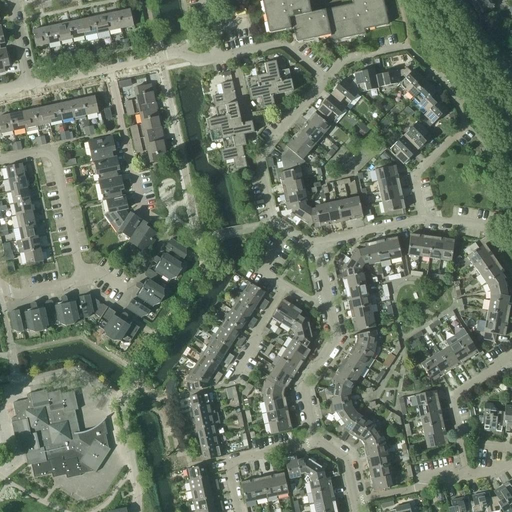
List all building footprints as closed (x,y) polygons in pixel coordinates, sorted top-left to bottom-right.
[(261,0),(269,33),(288,29),(289,32),(291,33),(294,33),(296,42),(325,36),(324,34),(329,33),(330,39),(331,39),(331,41),(365,34),(364,30),(387,25),(388,23),(382,0),(351,0),(352,4),(311,13),(307,0),(261,0)] [(478,15),(494,5),(490,0),(474,0),(470,3),(478,15)] [(117,12),(121,28),(134,26),(130,10),(117,12)] [(109,31),(121,28),(117,12),(106,15),(109,31)] [(97,34),(109,31),(106,15),(93,17),(97,34)] [(84,36),(97,34),(93,17),(81,20),(84,36)] [(72,39),(84,36),(81,20),(69,23),(72,39)] [(60,41),(72,39),(69,23),(57,25),(60,41)] [(48,44),(60,41),(57,25),(44,28),(48,44)] [(36,47),(48,44),(44,28),(32,31),(36,47)] [(0,67),(1,67),(1,66),(9,65),(5,48),(0,49),(0,67)] [(263,108),(275,106),(273,96),(273,95),(272,95),(270,85),(274,84),(277,95),(293,91),(288,69),(278,71),(276,61),(254,66),(256,76),(246,78),(250,100),(261,98),(263,108)] [(411,72),(406,67),(404,69),(375,76),(378,87),(398,83),(396,77),(403,76),(405,78),(411,72)] [(375,76),(374,69),(368,70),(368,69),(364,70),(364,71),(353,73),(355,78),(349,84),(349,85),(359,92),(378,88),(378,87),(375,76)] [(414,98),(427,84),(413,70),(411,72),(405,78),(400,84),(414,98)] [(349,85),(349,84),(344,79),(340,84),(339,83),(336,86),(337,87),(330,95),(345,108),(359,92),(349,85)] [(229,121),(240,119),(234,92),(235,92),(234,91),(232,81),(220,84),(222,94),(212,97),(217,118),(206,120),(211,142),(221,140),(223,149),(220,150),(222,161),(233,159),(235,170),(247,167),(245,157),(245,156),(242,146),(246,145),(244,135),(254,133),(252,121),(242,123),(240,123),(241,124),(230,126),(229,121)] [(438,101),(441,99),(427,84),(414,98),(427,112),(438,101)] [(139,113),(156,109),(155,101),(154,102),(150,85),(133,89),(136,100),(124,102),(127,116),(139,113)] [(332,123),(345,108),(330,95),(327,99),(326,98),(323,101),(324,102),(317,110),(332,123)] [(82,99),(86,115),(98,113),(95,96),(82,99)] [(74,118),(86,115),(82,99),(70,102),(74,118)] [(447,110),(438,101),(427,112),(424,115),(428,120),(423,125),(427,130),(432,124),(433,124),(447,110)] [(62,121),(74,118),(70,102),(58,104),(62,121)] [(50,123),(62,121),(58,104),(46,107),(50,123)] [(38,126),(50,123),(46,107),(34,110),(38,130),(39,130),(38,126)] [(106,120),(112,119),(110,108),(104,109),(106,120)] [(133,141),(162,134),(160,125),(159,125),(156,110),(156,109),(139,113),(141,124),(130,127),(133,141)] [(26,132),(38,130),(34,110),(22,112),(26,132)] [(26,132),(22,112),(10,115),(13,131),(25,128),(26,132)] [(307,121),(323,135),(330,127),(314,113),(307,121)] [(0,130),(1,134),(13,131),(10,115),(0,116),(0,130)] [(316,143),(323,135),(307,121),(300,129),(316,143)] [(417,151),(431,136),(417,122),(403,136),(417,151)] [(309,151),(316,143),(300,129),(293,138),(309,151)] [(162,134),(133,141),(135,153),(147,151),(150,162),(167,159),(163,141),(164,141),(162,134)] [(355,135),(351,139),(356,143),(360,139),(355,135)] [(403,165),(417,151),(403,136),(389,150),(403,165)] [(95,162),(113,158),(111,151),(115,150),(112,137),(88,142),(93,162),(95,162)] [(309,151),(293,138),(285,146),(289,149),(281,159),(296,163),(302,165),(305,162),(302,160),(309,151)] [(350,150),(356,144),(351,140),(346,146),(350,150)] [(384,153),(380,157),(385,162),(389,158),(384,153)] [(99,182),(120,177),(120,176),(117,177),(115,171),(119,170),(116,157),(113,158),(95,162),(99,182)] [(298,169),(296,163),(281,159),(284,172),(279,173),(281,184),(302,179),(300,169),(298,169)] [(8,180),(25,176),(22,164),(6,167),(8,180)] [(377,181),(398,177),(395,166),(375,171),(377,181)] [(11,192),(27,188),(25,176),(8,180),(11,192)] [(106,200),(121,196),(120,190),(123,189),(120,177),(99,182),(103,200),(106,200)] [(379,192),(400,187),(398,177),(377,181),(379,192)] [(283,195),(304,190),(302,179),(281,184),(283,195)] [(381,202),(402,198),(400,187),(379,192),(381,202)] [(14,204),(30,200),(27,188),(11,192),(14,204)] [(305,201),(307,201),(304,190),(283,195),(286,205),(305,201)] [(111,223),(127,213),(124,210),(127,209),(124,196),(121,197),(121,196),(106,200),(109,211),(104,214),(111,223)] [(352,220),(363,218),(358,197),(347,199),(352,220)] [(402,198),(381,202),(384,213),(405,209),(402,198)] [(341,222),(352,220),(347,199),(337,202),(341,222)] [(16,216),(32,212),(30,200),(14,204),(16,216)] [(306,206),(305,201),(286,205),(287,211),(291,210),(292,212),(290,215),(294,217),(295,216),(301,220),(309,207),(306,206)] [(331,225),(341,222),(337,202),(326,204),(331,225)] [(320,227),(331,225),(326,204),(315,206),(316,208),(320,227)] [(315,228),(320,227),(316,208),(311,209),(309,207),(301,220),(306,224),(306,225),(310,228),(312,224),(313,224),(315,228)] [(19,228),(35,225),(32,212),(16,216),(19,228)] [(129,241),(142,220),(130,213),(129,216),(127,213),(111,223),(118,233),(120,231),(130,238),(128,241),(129,241)] [(142,220),(129,241),(143,250),(140,255),(144,257),(155,240),(153,239),(156,234),(145,226),(147,224),(142,220)] [(21,240),(16,241),(17,241),(38,237),(35,225),(19,228),(21,240)] [(419,257),(421,235),(410,234),(407,255),(419,257)] [(429,258),(432,237),(421,235),(419,257),(429,258)] [(17,241),(19,253),(40,249),(38,237),(17,241)] [(390,260),(401,258),(397,237),(386,239),(390,260)] [(440,260),(443,238),(432,237),(429,258),(440,260)] [(451,261),(454,240),(443,238),(440,260),(451,261)] [(186,250),(186,249),(171,239),(165,248),(166,248),(166,249),(183,260),(186,255),(186,250)] [(380,263),(390,260),(386,239),(375,241),(380,263)] [(369,265),(380,263),(375,241),(365,244),(369,263),(368,263),(369,265)] [(364,264),(368,263),(369,263),(365,244),(360,245),(361,249),(358,250),(355,248),(352,252),(354,253),(350,259),(362,267),(364,264)] [(473,266),(491,253),(485,244),(467,256),(473,266)] [(43,261),(40,249),(19,253),(19,254),(24,252),(27,265),(43,261)] [(180,264),(183,260),(166,249),(165,250),(165,252),(167,253),(166,255),(165,254),(160,262),(178,274),(181,270),(180,264)] [(480,275),(497,262),(491,253),(473,266),(480,275)] [(361,269),(362,267),(350,259),(346,265),(345,264),(342,268),(345,270),(346,272),(341,273),(343,278),(362,274),(361,269)] [(176,278),(178,274),(160,262),(155,271),(156,271),(155,273),(149,269),(147,270),(146,272),(167,285),(170,280),(176,278)] [(486,283),(503,271),(497,262),(480,275),(486,283)] [(489,291),(506,288),(504,279),(507,277),(503,271),(486,283),(488,287),(489,291)] [(163,291),(167,285),(146,272),(145,274),(145,276),(150,279),(149,281),(148,280),(143,289),(161,300),(164,296),(163,291)] [(345,289),(366,284),(363,274),(362,274),(343,278),(345,289)] [(259,302),(265,292),(247,281),(245,284),(247,285),(242,291),(259,302)] [(347,299),(368,295),(366,284),(345,289),(347,299)] [(489,300),(511,304),(511,297),(507,296),(506,288),(489,291),(490,295),(489,300)] [(159,304),(161,300),(143,289),(138,297),(139,298),(138,299),(136,298),(133,298),(133,299),(150,310),(153,306),(159,304)] [(253,311),(259,302),(242,291),(238,298),(236,297),(235,299),(253,311)] [(92,313),(93,313),(89,295),(79,297),(79,298),(78,298),(83,319),(88,318),(92,313)] [(99,304),(99,301),(89,295),(93,313),(100,318),(107,307),(103,304),(101,305),(100,305),(99,304)] [(349,310),(370,305),(368,295),(347,299),(349,310)] [(78,320),(83,319),(78,298),(77,299),(76,301),(76,302),(65,304),(70,325),(74,324),(78,320)] [(147,315),(150,310),(133,299),(133,300),(132,299),(126,308),(142,318),(142,317),(147,315)] [(247,320),(253,311),(235,299),(233,302),(235,303),(231,310),(247,320)] [(281,323),(292,305),(283,299),(271,317),(281,323)] [(70,325),(65,304),(55,306),(56,307),(54,308),(52,302),(51,300),(48,301),(53,325),(60,324),(65,326),(70,325)] [(509,314),(511,304),(489,300),(487,311),(509,314)] [(47,327),(53,325),(48,301),(46,301),(45,303),(46,310),(44,310),(44,308),(34,311),(39,332),(43,331),(47,327)] [(291,327),(301,311),(292,305),(281,323),(290,329),(291,328),(291,327)] [(352,321),(373,316),(370,305),(349,310),(352,321)] [(102,329),(113,311),(107,307),(100,318),(98,322),(100,328),(102,329)] [(24,331),(19,311),(19,310),(9,312),(13,330),(19,333),(24,331)] [(241,329),(247,320),(231,310),(226,316),(224,315),(223,317),(241,329)] [(35,333),(39,332),(34,311),(25,313),(25,314),(23,314),(22,312),(21,311),(19,311),(24,331),(29,330),(35,333)] [(113,315),(116,312),(113,311),(102,329),(103,330),(104,331),(106,336),(109,339),(121,320),(113,315)] [(295,333),(310,330),(309,323),(310,323),(309,318),(304,319),(303,318),(306,314),(301,312),(302,311),(301,311),(291,327),(291,328),(295,330),(295,333)] [(507,325),(509,314),(487,311),(485,321),(507,325)] [(354,331),(375,327),(373,316),(352,321),(354,331)] [(235,338),(241,329),(223,317),(221,320),(223,321),(219,328),(235,338)] [(133,324),(131,322),(129,325),(121,320),(109,339),(113,341),(119,341),(120,341),(121,342),(133,324)] [(505,336),(507,325),(485,321),(483,332),(480,332),(479,339),(494,342),(496,334),(505,336)] [(123,343),(130,343),(139,328),(133,324),(121,342),(123,343)] [(229,347),(235,338),(219,328),(215,335),(213,334),(211,336),(229,347)] [(469,359),(478,353),(463,329),(459,331),(460,332),(454,336),(457,341),(469,359)] [(294,340),(310,351),(313,346),(309,344),(310,342),(314,342),(313,337),(312,337),(310,330),(295,333),(296,337),(294,340)] [(356,341),(377,345),(378,342),(376,342),(377,336),(376,330),(356,335),(356,339),(356,341)] [(224,356),(229,347),(211,336),(210,338),(212,340),(208,346),(224,356)] [(460,364),(469,359),(457,341),(454,336),(445,341),(448,346),(448,347),(460,364)] [(304,360),(310,351),(294,340),(292,339),(286,349),(304,360)] [(376,354),(377,345),(356,341),(355,344),(354,346),(353,346),(354,346),(354,347),(371,358),(374,353),(376,354)] [(218,365),(224,356),(208,346),(203,353),(201,352),(200,354),(218,365)] [(365,367),(371,358),(354,347),(354,346),(353,346),(347,355),(365,367)] [(451,370),(460,364),(448,347),(439,352),(451,370)] [(298,369),(304,360),(286,349),(280,358),(298,369)] [(441,376),(451,370),(439,352),(430,358),(441,376)] [(212,374),(218,365),(200,354),(198,357),(200,358),(196,364),(212,374)] [(359,376),(365,367),(347,355),(341,364),(359,376)] [(292,378),(298,369),(280,358),(274,367),(292,378)] [(432,382),(441,376),(430,358),(421,364),(432,382)] [(206,384),(212,374),(196,364),(191,371),(189,370),(188,372),(206,384)] [(353,385),(359,376),(341,364),(336,374),(353,385)] [(286,388),(292,378),(274,367),(269,376),(286,387),(286,388)] [(207,388),(206,384),(188,372),(186,375),(188,376),(186,380),(188,392),(207,388)] [(351,389),(353,385),(336,374),(332,380),(335,382),(334,390),(350,393),(351,389)] [(286,387),(269,376),(265,381),(265,382),(263,382),(262,388),(283,392),(284,390),(286,387)] [(283,395),(283,392),(262,388),(261,395),(263,395),(262,396),(264,402),(284,398),(285,398),(284,397),(283,395)] [(79,433),(78,429),(79,429),(79,428),(78,428),(77,424),(78,424),(78,423),(77,424),(76,420),(77,419),(76,419),(75,415),(76,415),(76,414),(75,414),(74,410),(78,410),(74,391),(73,391),(73,392),(61,394),(60,390),(59,391),(47,394),(46,390),(45,390),(45,391),(31,394),(31,393),(30,393),(30,394),(26,395),(27,399),(13,403),(16,417),(11,418),(12,422),(11,422),(11,423),(12,423),(15,437),(15,438),(19,437),(22,452),(21,452),(21,453),(25,452),(28,465),(32,464),(34,477),(34,478),(52,474),(52,478),(53,478),(53,477),(66,475),(66,479),(67,479),(67,478),(80,475),(80,476),(80,473),(93,471),(95,472),(96,472),(95,472),(102,461),(103,461),(103,460),(110,449),(110,450),(110,449),(108,448),(105,435),(107,434),(106,434),(104,421),(106,419),(106,418),(106,417),(100,423),(94,428),(87,431),(79,433)] [(349,397),(350,393),(334,390),(332,398),(328,399),(330,406),(350,402),(351,402),(349,397)] [(417,406),(438,401),(436,390),(415,395),(417,406)] [(192,408),(212,403),(212,400),(210,401),(208,392),(189,397),(192,408)] [(287,408),(285,398),(284,398),(264,402),(266,413),(287,408)] [(420,417),(441,412),(438,401),(417,406),(420,417)] [(340,419),(354,410),(352,406),(351,402),(350,402),(330,406),(331,413),(335,413),(340,419)] [(194,418),(217,413),(214,413),(213,406),(212,403),(192,408),(194,418)] [(505,412),(504,412),(498,412),(498,410),(494,405),(492,405),(493,404),(484,403),(482,424),(484,424),(483,430),(490,431),(490,430),(495,430),(495,432),(501,432),(502,426),(503,427),(505,412)] [(511,406),(505,405),(504,412),(505,412),(503,427),(505,427),(505,433),(511,433),(511,432),(511,431),(511,406)] [(268,424),(289,419),(287,408),(266,413),(268,424)] [(349,434),(360,416),(356,413),(354,410),(340,419),(345,426),(343,430),(349,434)] [(422,427),(443,423),(441,412),(420,417),(422,427)] [(196,429),(220,423),(217,413),(194,418),(196,429)] [(358,439),(369,421),(360,416),(349,434),(358,440),(359,439),(358,439)] [(271,434),(292,430),(289,419),(268,424),(271,434)] [(363,443),(380,431),(377,426),(376,426),(374,424),(369,421),(358,439),(359,439),(361,441),(363,443)] [(199,439),(217,435),(215,428),(218,427),(217,424),(220,424),(220,423),(196,429),(199,439)] [(424,438),(445,433),(443,423),(422,427),(424,438)] [(365,448),(385,444),(384,438),(381,434),(382,434),(380,431),(363,443),(364,445),(364,448),(365,448)] [(445,433),(424,438),(427,449),(448,444),(445,433)] [(201,450),(222,445),(221,442),(219,443),(217,435),(199,439),(201,450)] [(366,459),(387,454),(385,444),(365,448),(364,448),(366,459)] [(203,460),(222,457),(220,448),(222,448),(222,445),(201,450),(203,460)] [(368,470),(389,465),(387,454),(366,459),(368,470)] [(307,476),(315,463),(309,459),(310,458),(306,455),(304,459),(301,459),(301,455),(295,456),(299,475),(300,475),(304,474),(307,476),(304,480),(307,476)] [(300,477),(300,475),(299,475),(295,456),(284,458),(289,479),(300,477)] [(311,482),(330,478),(328,472),(324,473),(324,472),(326,468),(322,466),(321,467),(315,463),(307,476),(304,480),(305,483),(309,483),(309,482),(311,482)] [(186,481),(207,476),(204,465),(188,469),(186,469),(188,477),(185,478),(186,481)] [(371,480),(392,476),(389,465),(368,470),(371,480)] [(277,496),(288,494),(284,473),(273,475),(277,496)] [(266,498),(277,496),(273,475),(262,477),(266,498)] [(191,491),(209,487),(207,476),(186,481),(187,484),(189,483),(191,491)] [(392,476),(371,480),(373,491),(388,488),(388,489),(389,488),(394,487),(392,476)] [(256,501),(266,498),(262,477),(251,480),(256,501)] [(311,493),(332,489),(330,478),(311,482),(309,482),(309,483),(305,483),(305,484),(309,483),(311,493)] [(245,503),(256,501),(251,480),(240,482),(245,503)] [(511,486),(511,487),(508,482),(503,485),(504,487),(499,489),(498,488),(493,491),(496,496),(495,497),(494,497),(499,505),(497,506),(499,510),(501,509),(502,511),(510,511),(511,511),(511,510),(511,486)] [(191,502),(211,497),(209,487),(191,491),(193,499),(190,499),(191,502)] [(313,504),(334,499),(332,489),(311,493),(313,504)] [(499,505),(494,497),(490,498),(489,492),(483,493),(483,495),(478,496),(478,495),(471,496),(473,501),(471,502),(471,501),(470,501),(472,511),(491,511),(499,510),(497,506),(499,505)] [(195,511),(214,508),(211,497),(191,502),(191,505),(194,504),(195,511)] [(472,511),(470,501),(470,502),(469,502),(468,497),(462,498),(462,500),(457,501),(457,499),(450,500),(452,507),(448,508),(448,511),(472,511)] [(315,511),(326,511),(337,510),(334,499),(313,504),(315,511)]
